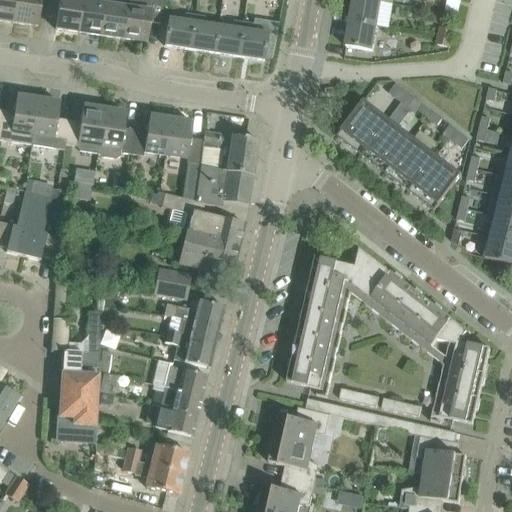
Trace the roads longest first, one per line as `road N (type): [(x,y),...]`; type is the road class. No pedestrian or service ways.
road 1 (tertiary): [(197,511),(284,156)]
road 2 (residential): [(290,110),(0,60)]
road 3 (residential): [(284,156),(511,326)]
road 4 (residential): [(135,511),(38,479),(26,452),(32,368)]
